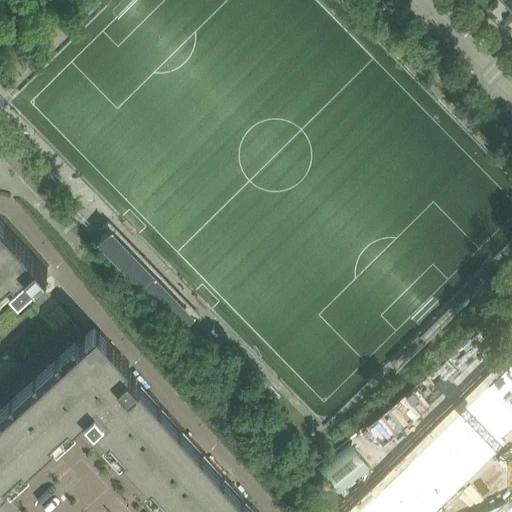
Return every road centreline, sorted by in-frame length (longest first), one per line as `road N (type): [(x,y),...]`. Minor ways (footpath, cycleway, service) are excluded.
road 1 (residential): [(273,511),(17,214),(0,204)]
road 2 (residential): [(511,92),(418,0)]
